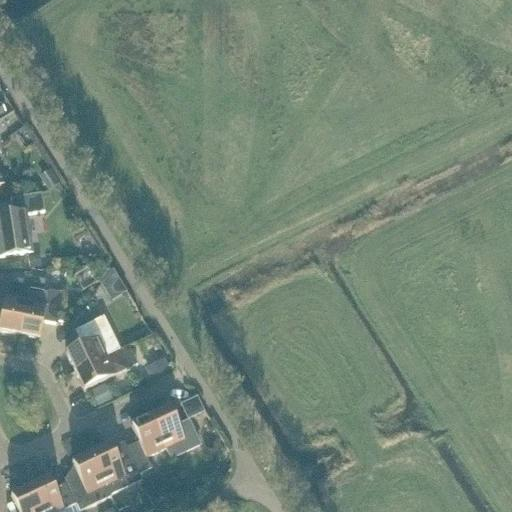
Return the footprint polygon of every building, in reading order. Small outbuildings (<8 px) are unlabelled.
[(38,181),(47,195),(51,193),(59,188),(50,174),(38,181)] [(0,261),(30,257),(24,216),(43,213),(40,197),(10,202),(13,218),(0,220),(0,261)] [(41,265),(42,275),(52,274),(51,264),(41,265)] [(106,268),(87,270),(99,289),(111,274),(106,268)] [(21,289),(37,290),(38,274),(22,272),(21,289)] [(111,274),(99,289),(102,293),(116,284),(111,274)] [(0,335),(18,339),(27,293),(8,289),(8,286),(0,284),(0,317),(1,318),(0,323),(0,335)] [(48,294),(48,297),(27,293),(18,339),(39,343),(42,326),(57,329),(63,297),(48,294)] [(79,314),(84,327),(99,320),(94,308),(79,314)] [(119,354),(110,335),(104,321),(74,335),(81,349),(65,357),(74,376),(119,354)] [(138,344),(142,355),(160,347),(155,337),(138,344)] [(127,351),(119,354),(74,376),(83,394),(129,373),(128,372),(136,369),(127,351)] [(152,386),(170,377),(163,363),(145,373),(152,386)] [(104,387),(90,394),(97,410),(111,403),(104,387)] [(182,411),(188,425),(205,418),(197,405),(182,411)] [(169,463),(188,454),(199,449),(188,425),(177,430),(169,412),(150,421),(165,453),(169,463)] [(146,462),(165,453),(150,421),(131,430),(138,446),(126,452),(130,461),(139,479),(151,473),(146,462)] [(130,461),(118,467),(109,449),(90,458),(110,500),(142,486),(139,479),(130,461)] [(77,511),(85,511),(110,500),(90,458),(72,467),(79,483),(67,489),(77,511)] [(64,489),(53,494),(48,482),(29,491),(38,511),(68,511),(74,509),(64,489)] [(176,501),(185,497),(181,489),(172,493),(176,501)] [(38,511),(29,491),(10,500),(16,511),(38,511)]
